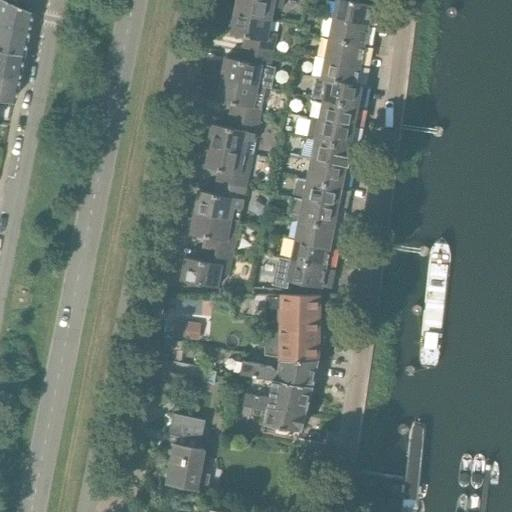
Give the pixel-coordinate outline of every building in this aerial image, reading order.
[(0,0),(0,24),(26,29),(30,12),(0,0)] [(237,0),(235,13),(273,21),(275,8),(283,10),(284,0),(237,0)] [(335,0),(332,18),(369,26),(373,5),(348,0),(335,0)] [(248,50),(274,55),(278,35),(270,33),(273,21),(235,13),(230,35),(251,39),(248,50)] [(328,39),(365,46),(369,26),(332,18),(328,39)] [(0,50),(21,55),(26,29),(0,24),(0,50)] [(324,58),(361,66),(365,46),(328,39),(324,58)] [(0,77),(16,81),(21,55),(0,50),(0,77)] [(221,80),(259,87),(262,74),(269,76),(274,55),(248,50),(246,62),(226,58),(221,80)] [(320,78),(357,85),(361,66),(324,58),(320,78)] [(0,100),(12,102),(16,81),(0,77),(0,100)] [(323,99),(359,106),(363,86),(357,85),(320,78),(317,78),(313,97),(323,99)] [(235,117),(260,122),(264,101),(257,100),(259,87),(221,80),(217,101),(237,105),(235,117)] [(319,120),(355,127),(359,106),(323,99),(319,120)] [(248,141),(257,143),(260,122),(235,117),(233,128),(213,125),(208,147),(246,154),(248,141)] [(308,138),(351,147),(355,127),(319,120),(312,118),(308,138)] [(310,160),(347,167),(351,147),(308,138),(307,144),(305,144),(302,157),(311,159),(310,160)] [(222,184),(247,189),(251,168),(243,166),(246,154),(208,147),(204,168),(224,172),(222,184)] [(307,179),(343,186),(347,167),(310,160),(307,179)] [(302,201),(339,208),(343,186),(307,179),(302,201)] [(195,213),(233,220),(235,208),(243,210),(247,189),(222,184),(220,195),(199,191),(195,213)] [(298,220),(336,227),(339,208),(302,201),(298,220)] [(208,250),(234,255),(238,234),(230,233),(233,220),(195,213),(191,235),(211,239),(208,250)] [(294,240),(332,247),(336,227),(298,220),(294,240)] [(290,260),(328,267),(332,247),(294,240),(290,260)] [(234,255),(208,250),(206,262),(186,258),(181,280),(219,288),(222,275),(230,276),(234,255)] [(328,267),(290,260),(286,281),(324,288),(328,267)] [(279,360),(318,361),(319,361),(321,296),(280,296),(280,297),(273,296),(272,340),(280,341),(279,360)] [(203,300),(177,301),(178,314),(203,313),(203,300)] [(202,338),(203,320),(176,319),(175,337),(202,338)] [(318,361),(279,360),(279,362),(280,362),(278,371),(275,370),(272,367),(243,362),(243,363),(235,362),(233,373),(241,375),(252,377),(312,387),(318,361)] [(245,396),(305,412),(312,387),(252,377),(250,393),(246,392),(245,396)] [(305,412),(245,396),(241,420),(263,424),(263,425),(265,425),(263,432),(297,440),(305,412)] [(416,425),(404,511),(418,511),(431,427),(424,420),(416,425)] [(176,435),(174,444),(167,484),(199,490),(200,488),(205,489),(208,474),(203,473),(207,451),(188,447),(190,437),(176,435)] [(504,462),(495,468),(485,511),(500,511),(509,469),(504,462)] [(466,505),(464,511),(475,511),(477,507),(472,502),(466,505)]
